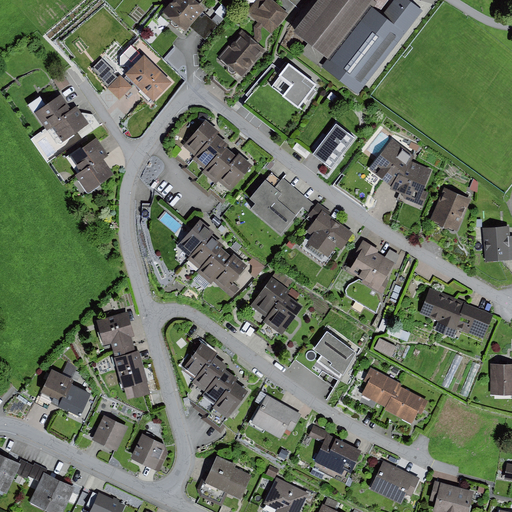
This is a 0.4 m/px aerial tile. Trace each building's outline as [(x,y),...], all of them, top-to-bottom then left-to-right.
[(207,8),(197,0),(174,0),(163,13),(186,32),(190,26),(205,38),(229,10),(224,6),(212,20),(203,12),(207,8)] [(295,15),(272,0),(256,0),(245,14),(257,22),(255,26),(255,34),(266,45),(277,32),(287,35),(295,15)] [(372,0),(320,0),(296,32),(334,61),(327,70),(357,93),(420,12),(404,0),(396,0),(383,18),(373,10),(377,4),(372,0)] [(267,50),(243,31),(219,58),(243,78),(267,50)] [(175,81),(147,54),(127,75),(155,102),(175,81)] [(315,86),(289,66),(272,87),(298,107),(315,86)] [(64,74),(54,80),(60,90),(70,83),(64,74)] [(121,76),(109,88),(121,100),(133,87),(121,76)] [(63,95),(36,112),(48,129),(55,125),(65,141),(79,132),(82,137),(101,125),(93,113),(82,113),(77,106),(72,109),(63,95)] [(208,120),(186,146),(197,156),(218,133),(220,131),(208,120)] [(332,169),(354,138),(336,125),(314,155),(332,169)] [(218,133),(197,156),(195,159),(207,170),(227,146),(230,143),(218,133)] [(98,138),(73,154),(84,171),(78,175),(89,192),(115,175),(104,159),(110,156),(98,138)] [(416,157),(393,138),(372,169),(393,187),(404,191),(406,200),(425,209),(432,192),(425,189),(431,172),(414,162),(416,157)] [(238,156),(227,146),(207,170),(205,172),(216,181),(218,179),(238,156)] [(240,153),(238,156),(218,179),(231,191),(254,165),(240,153)] [(281,232),(309,198),(272,168),(249,196),(254,201),(250,207),(281,232)] [(473,198),(446,187),(430,222),(457,234),(473,198)] [(322,209),(307,230),(312,234),(307,240),(329,256),(337,245),(342,248),(354,231),(322,209)] [(203,221),(180,247),(192,257),(213,233),(214,231),(203,221)] [(511,225),(484,227),(486,261),(511,258),(511,236),(511,225)] [(213,233),(192,257),(190,260),(202,270),(222,247),(225,244),(213,233)] [(381,290),(398,261),(364,241),(347,270),(381,290)] [(233,256),(222,247),(202,270),(200,272),(211,281),(213,279),(233,256)] [(235,254),(233,256),(213,279),(226,291),(249,265),(235,254)] [(273,277),(251,305),(268,318),(290,290),(273,277)] [(495,313),(431,287),(421,312),(440,320),(436,329),(455,337),(458,329),(484,339),(495,313)] [(287,294),(265,322),(282,335),(304,307),(287,294)] [(128,311),(97,319),(104,345),(110,343),(114,357),(135,351),(131,337),(134,336),(128,311)] [(359,352),(329,332),(317,350),(325,356),(322,361),(343,375),(359,352)] [(203,335),(183,363),(196,372),(193,376),(206,385),(203,388),(216,397),(213,401),(229,412),(249,384),(236,375),(239,372),(226,363),(228,359),(216,350),(219,346),(203,335)] [(380,338),(375,348),(391,357),(396,347),(380,338)] [(135,351),(114,357),(122,388),(133,386),(135,396),(149,393),(139,350),(135,351)] [(69,360),(62,373),(71,377),(76,366),(69,360)] [(511,362),(491,363),(491,395),(511,394),(511,362)] [(365,381),(369,383),(363,393),(388,407),(400,385),(401,383),(372,367),(365,381)] [(50,403),(57,406),(68,382),(71,377),(62,373),(51,368),(41,391),(42,392),(53,397),(50,403)] [(155,378),(149,380),(152,391),(158,389),(155,378)] [(91,393),(68,382),(57,406),(68,412),(69,410),(81,415),(91,393)] [(410,390),(400,385),(388,407),(387,409),(415,424),(420,411),(424,412),(429,399),(410,390)] [(53,397),(42,392),(36,404),(48,409),(50,403),(53,397)] [(283,437),(288,427),(294,431),(303,414),(269,395),(254,420),(283,437)] [(129,426),(104,414),(93,438),(117,450),(129,426)] [(338,434),(315,424),(310,436),(327,443),(319,459),(345,471),(347,466),(353,469),(361,450),(335,439),(338,434)] [(166,443),(144,432),(131,456),(153,467),(166,443)] [(282,449),(279,455),(285,459),(289,452),(282,449)] [(16,473),(21,464),(0,454),(0,488),(7,492),(16,473)] [(236,463),(218,456),(208,480),(242,496),(252,474),(235,466),(236,463)] [(22,460),(21,464),(16,473),(27,478),(28,475),(40,481),(44,472),(46,468),(35,463),(33,465),(22,460)] [(419,475),(385,460),(375,483),(403,496),(406,489),(412,492),(419,475)] [(270,466),(267,474),(275,478),(279,469),(270,466)] [(63,511),(75,487),(44,472),(40,481),(30,501),(54,511),(63,511)] [(300,511),(310,492),(278,476),(265,501),(279,508),(277,511),(300,511)] [(468,511),(474,489),(438,480),(434,495),(441,497),(438,507),(456,511),(468,511)] [(98,489),(87,511),(123,511),(128,503),(98,489)] [(328,497),(325,503),(337,510),(340,503),(328,497)] [(340,511),(322,503),(318,511),(340,511)]
